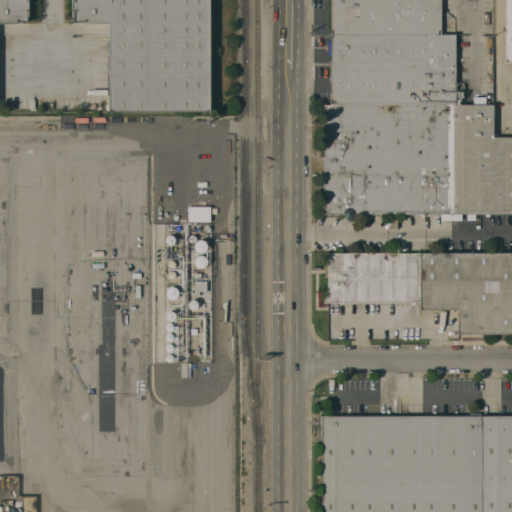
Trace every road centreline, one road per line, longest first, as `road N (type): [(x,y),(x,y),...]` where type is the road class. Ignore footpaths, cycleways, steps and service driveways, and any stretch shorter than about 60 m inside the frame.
road 1 (residential): [(511,360),(287,362)]
road 2 (secondary): [(285,75),(288,277)]
road 3 (secondary): [(287,362),(287,511)]
